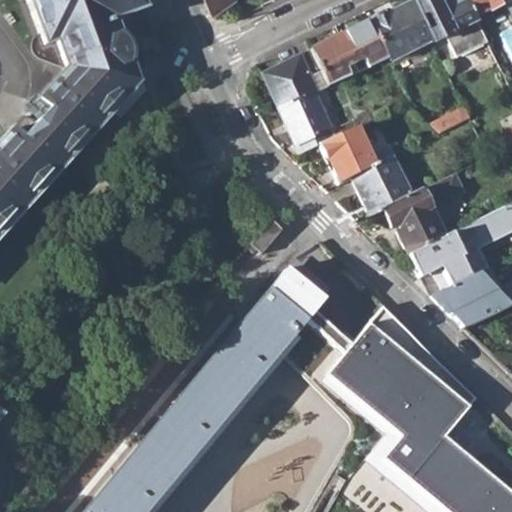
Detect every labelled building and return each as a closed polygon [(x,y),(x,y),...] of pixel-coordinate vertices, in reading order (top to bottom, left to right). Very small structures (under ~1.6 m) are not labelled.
[(25,0),(44,49),(55,45),(65,71),(12,131),(10,130),(0,140),(0,233),(136,86),(132,73),(129,64),(128,53),(118,39),(112,23),(144,11),(139,0),(25,0)] [(204,0),(210,15),(235,1),(234,0),(204,0)] [(409,2),(430,41),(430,43),(443,37),(453,58),(486,41),(475,19),(466,1),(445,11),(440,10),(434,0),(409,0),(409,2)] [(511,0),(465,0),(466,1),(475,19),(506,4),(511,15),(511,0)] [(385,57),(387,62),(430,41),(409,2),(385,14),(384,12),(368,21),(385,57)] [(359,58),(363,66),(385,57),(368,21),(340,35),(353,62),(359,58)] [(317,72),(323,86),(351,73),(347,65),(353,62),(340,35),(306,52),(317,72)] [(258,77),(274,110),(313,91),(318,89),(315,84),(310,86),(306,77),(317,72),(306,52),(258,77)] [(316,145),(333,137),(328,129),(331,127),(313,91),(274,110),(292,145),(297,143),(301,152),(316,145)] [(429,123),(438,132),(468,116),(462,105),(429,123)] [(336,127),(336,136),(356,126),(360,124),(356,117),(336,127)] [(316,145),(336,184),(349,177),(390,156),(385,146),(379,149),(375,139),(365,144),(356,126),(336,136),(333,137),(316,145)] [(349,177),(368,216),(380,209),(410,195),(390,156),(349,177)] [(410,195),(380,209),(390,228),(392,227),(406,255),(407,254),(442,237),(428,209),(461,193),(451,175),(410,195)] [(511,202),(442,237),(407,254),(419,279),(440,269),(450,288),(487,270),(489,269),(478,248),(511,231),(511,202)] [(254,252),(258,256),(279,233),(269,222),(249,246),(254,252)] [(254,252),(249,246),(246,250),(251,255),(254,252)] [(273,284),(312,316),(316,312),(329,296),(290,264),(273,284)] [(508,305),(511,303),(511,279),(496,288),(487,270),(450,288),(431,298),(462,328),(508,305)] [(273,284),(81,511),(146,511),(220,424),(277,355),(293,369),(310,385),(349,340),(316,312),(312,316),(273,284)] [(350,437),(341,452),(370,475),(398,498),(414,511),(511,511),(511,492),(445,437),(470,405),(367,320),(361,327),(349,340),(310,385),(347,420),(350,427),(350,437)] [(370,475),(341,452),(303,511),(414,511),(398,498),(370,475)]
